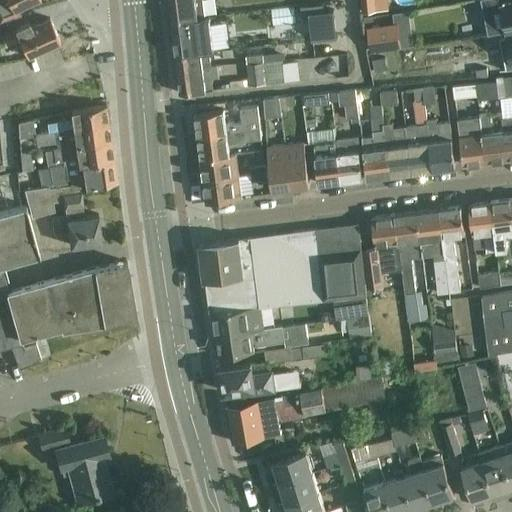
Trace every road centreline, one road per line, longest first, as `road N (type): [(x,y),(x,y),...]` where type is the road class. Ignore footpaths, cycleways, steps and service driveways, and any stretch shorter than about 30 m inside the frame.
road 1 (residential): [(210,223),(511,175)]
road 2 (secondary): [(155,230),(187,413),(218,511)]
road 3 (secondary): [(134,3),(155,230)]
